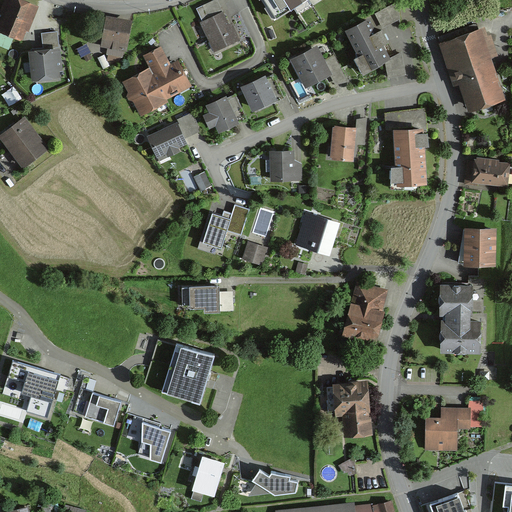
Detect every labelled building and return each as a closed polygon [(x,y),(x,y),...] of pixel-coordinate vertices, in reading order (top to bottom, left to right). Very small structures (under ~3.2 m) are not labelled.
[(0,40),(21,48),(35,11),(6,0),(5,0),(0,14),(0,40)] [(270,0),(278,12),(296,0),(270,0)] [(212,4),(194,12),(211,54),(239,43),(226,11),(217,15),(212,4)] [(350,57),(359,75),(390,60),(368,17),(343,30),(356,54),(350,57)] [(118,57),(126,24),(100,18),(92,52),(118,57)] [(504,103),(481,28),(439,41),(461,116),(504,103)] [(131,77),(147,113),(173,101),(170,95),(189,86),(178,62),(170,66),(162,48),(141,57),(147,70),(131,77)] [(285,63),(300,91),(326,78),(311,50),(285,63)] [(56,83),(54,51),(22,53),(24,85),(56,83)] [(273,104),(263,78),(235,89),(245,115),(273,104)] [(223,98),(203,107),(206,115),(199,118),(205,132),(213,129),(215,134),(235,126),(223,98)] [(353,128),(325,127),(324,163),(354,164),(355,141),(364,141),(364,122),(353,121),(353,128)] [(46,153),(24,122),(0,138),(0,143),(19,171),(46,153)] [(185,150),(175,127),(143,141),(153,164),(185,150)] [(390,131),(391,189),(425,188),(424,130),(390,131)] [(292,154),(264,154),(264,184),(300,184),(300,165),(292,166),(292,154)] [(511,161),(474,161),(473,188),(511,188),(511,161)] [(233,223),(209,215),(197,252),(217,258),(225,232),(242,238),(251,212),(238,207),(233,223)] [(337,227),(305,217),(295,250),(327,260),(337,227)] [(501,270),(501,231),(464,231),(464,270),(501,270)] [(263,251),(245,245),(239,262),(257,268),(263,251)] [(473,325),(473,288),(439,288),(439,358),(483,358),(483,325),(473,325)] [(181,290),(181,313),(198,312),(198,318),(216,317),(216,315),(234,315),(233,294),(220,294),(220,289),(181,290)] [(344,306),(339,342),(375,346),(378,324),(382,325),(386,295),(352,291),(350,307),(344,306)] [(214,360),(167,347),(153,395),(201,408),(214,360)] [(71,377),(17,358),(11,373),(27,379),(24,388),(30,393),(25,408),(48,417),(54,401),(44,398),(48,386),(66,392),(71,377)] [(368,439),(364,384),(323,386),(324,417),(332,416),(334,441),(368,439)] [(129,398),(84,385),(76,414),(121,427),(129,398)] [(486,400),(468,400),(467,428),(485,429),(486,412),(486,400)] [(466,430),(466,411),(440,411),(440,421),(424,421),(424,453),(455,453),(455,430),(466,430)] [(171,427),(142,419),(142,439),(150,442),(150,457),(161,460),(171,427)] [(222,466),(198,460),(189,493),(213,500),(222,466)] [(275,473),(265,465),(256,478),(282,494),(303,491),(306,479),(297,477),(297,472),(279,466),(275,473)] [(511,511),(511,486),(504,486),(501,511),(511,511)] [(463,511),(457,495),(428,505),(431,511),(463,511)] [(393,511),(392,498),(276,509),(276,511),(393,511)]
